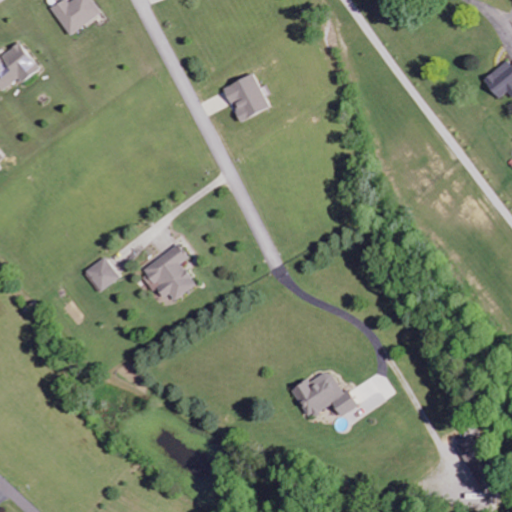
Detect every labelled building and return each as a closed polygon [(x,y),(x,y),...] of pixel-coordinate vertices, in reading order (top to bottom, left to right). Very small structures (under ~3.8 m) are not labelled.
[(70,36),(103,14),(93,0),(70,0),(69,2),(67,0),(64,0),(52,9),(70,36)] [(0,56),(0,90),(1,93),(19,80),(22,83),(40,71),(19,42),(0,56)] [(499,100),(509,93),(511,97),(511,65),(511,66),(508,62),(484,80),(499,100)] [(272,108),(254,74),(225,89),(242,123),(272,108)] [(145,269),(156,286),(159,284),(172,304),(198,286),(183,264),(190,260),(181,246),(145,269)] [(87,272),(103,293),(122,279),(107,258),(87,272)] [(345,394),(329,371),(310,384),(308,381),(292,391),(311,420),(333,405),(342,419),(359,407),(349,392),(345,394)] [(481,493),(502,483),(480,435),(459,445),(481,493)]
